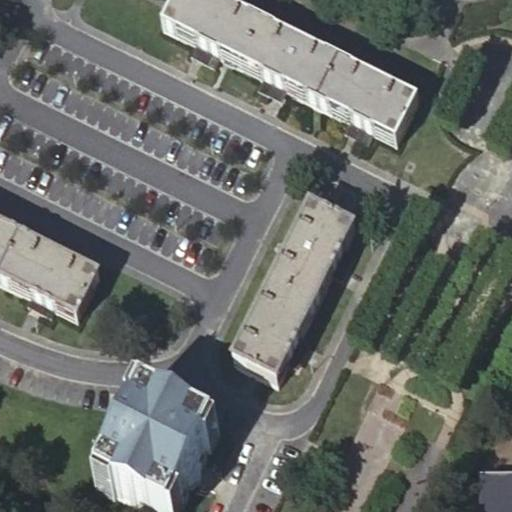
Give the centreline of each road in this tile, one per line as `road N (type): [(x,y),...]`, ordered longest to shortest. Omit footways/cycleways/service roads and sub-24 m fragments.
road 1 (residential): [(300,150),(398,201),(404,217),(311,410),(287,426),(269,421)]
road 2 (residential): [(26,15),(300,150)]
road 3 (residential): [(0,205),(217,307)]
road 4 (residential): [(300,150),(217,307)]
road 5 (residential): [(164,368),(148,377),(94,374),(0,349)]
